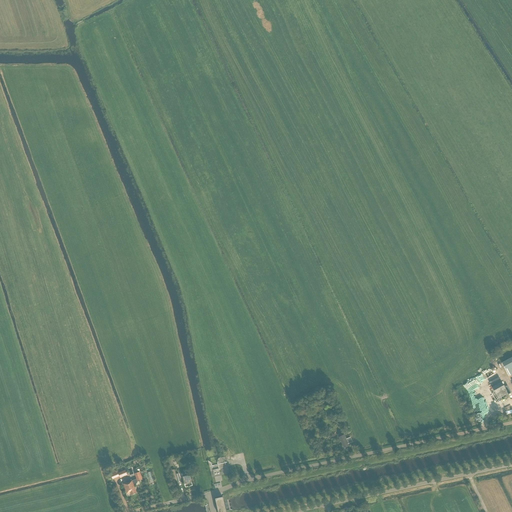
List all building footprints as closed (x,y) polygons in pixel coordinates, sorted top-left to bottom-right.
[(511,357),(501,363),(508,376),(511,374),(511,357)] [(499,377),(489,383),(499,399),(508,394),(499,377)] [(344,448),(349,446),(346,439),(343,432),(337,435),(340,442),(341,442),(344,448)] [(126,470),(118,473),(120,478),(128,475),(126,470)] [(148,473),(151,482),(157,480),(153,471),(148,473)] [(123,484),(127,494),(130,492),(131,495),(136,493),(134,486),(136,485),(137,483),(138,481),(142,480),(140,472),(135,474),(137,479),(132,481),(131,479),(126,482),(126,483),(123,484)] [(178,482),(180,481),(178,474),(176,474),(175,473),(172,473),(175,483),(178,482)] [(185,487),(193,486),(190,475),(183,477),(185,487)] [(218,511),(226,511),(223,497),(215,499),(218,511)]
